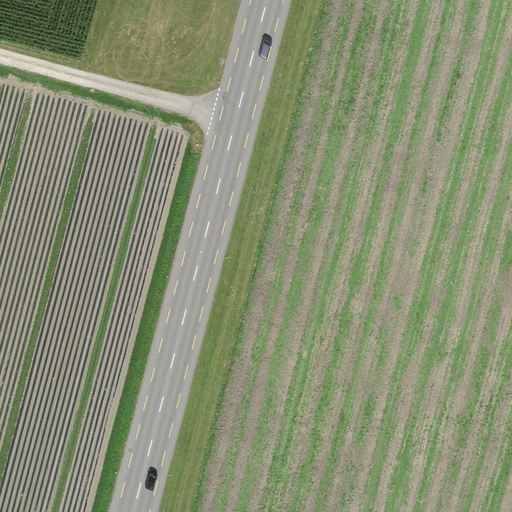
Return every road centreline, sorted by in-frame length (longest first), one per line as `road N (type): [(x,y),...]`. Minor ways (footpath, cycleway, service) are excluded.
road 1 (secondary): [(268,0),(133,511)]
road 2 (track): [(0,54),(236,121)]
